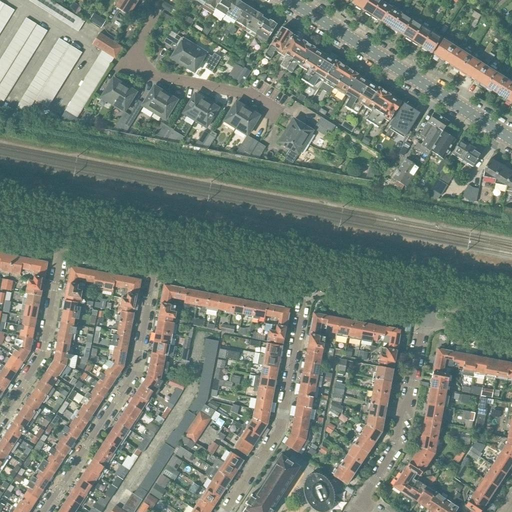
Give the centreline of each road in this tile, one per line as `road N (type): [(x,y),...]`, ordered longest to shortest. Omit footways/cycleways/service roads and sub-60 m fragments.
road 1 (residential): [(44,511),(135,374),(157,247)]
road 2 (tertiary): [(511,138),(292,0)]
road 3 (residential): [(308,275),(279,432),(226,511)]
road 4 (residential): [(160,0),(125,58),(151,75),(244,93),(283,116)]
road 5 (residential): [(423,321),(398,440),(362,501)]
road 6 (residential): [(64,248),(42,357),(0,421)]
road 7 (secondary): [(157,247),(308,275)]
